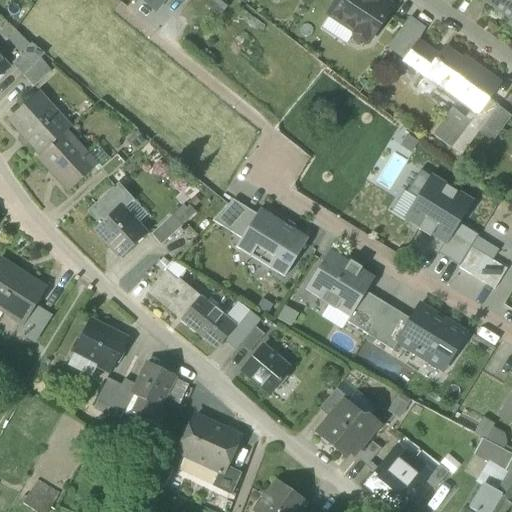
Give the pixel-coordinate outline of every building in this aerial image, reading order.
[(139,0),(154,11),(163,0),(139,0)] [(354,42),(359,45),(365,44),(366,42),(368,43),(392,7),(381,0),(337,0),(327,16),(354,34),(352,36),(354,42)] [(511,0),(489,0),(488,2),(511,19),(511,0)] [(401,56),(406,60),(418,44),(418,43),(415,41),(423,29),(410,20),(391,45),(402,54),(401,56)] [(12,66),(23,77),(39,61),(45,55),(32,44),(12,66)] [(439,87),(471,111),(477,115),(487,101),(499,85),(473,66),(471,68),(445,49),(438,58),(418,44),(406,60),(405,62),(425,77),(428,74),(442,85),(439,87)] [(0,57),(1,57),(0,55),(0,79),(10,71),(0,59),(0,57)] [(51,73),(39,61),(23,77),(33,89),(51,73)] [(9,121),(40,155),(69,129),(59,118),(55,121),(47,113),(52,109),(39,95),(9,121)] [(473,120),(482,127),(497,108),(487,101),(477,115),(473,120)] [(509,118),(497,108),(482,127),(479,132),(492,141),(509,118)] [(55,121),(59,118),(52,109),(47,113),(55,121)] [(473,120),(477,115),(471,111),(464,120),(453,112),(435,137),(461,156),(479,132),(482,127),(473,120)] [(39,158),(69,192),(92,171),(83,161),(87,157),(86,156),(66,134),(39,158)] [(417,143),(407,136),(400,147),(411,153),(417,143)] [(100,172),(111,162),(97,146),(86,156),(87,157),(96,167),(95,168),(99,172),(100,172)] [(100,172),(106,179),(124,163),(117,156),(111,162),(100,172)] [(92,171),(95,168),(96,167),(87,157),(83,161),(92,171)] [(420,171),(406,193),(417,200),(431,178),(420,171)] [(417,200),(405,219),(406,219),(419,228),(418,230),(430,238),(431,235),(444,243),(445,244),(458,224),(471,203),(431,178),(417,200)] [(88,215),(99,227),(117,210),(120,212),(130,203),(117,188),(88,215)] [(403,192),(391,212),(405,221),(406,219),(405,219),(417,200),(406,193),(403,192)] [(133,200),(130,203),(120,212),(134,228),(136,226),(147,216),(133,200)] [(212,222),(241,240),(256,215),(233,201),(212,222)] [(183,207),(170,220),(179,231),(196,215),(188,207),(186,210),(183,207)] [(260,209),(256,215),(241,240),(236,249),(284,279),(308,239),(293,230),(265,212),(260,209)] [(266,209),(265,212),(293,230),(295,226),(266,209)] [(134,228),(120,212),(117,210),(99,227),(94,231),(119,259),(145,235),(136,226),(134,228)] [(150,237),(159,248),(179,231),(170,220),(150,237)] [(444,243),(438,254),(459,267),(471,249),(478,237),(458,224),(445,244),(444,243)] [(478,239),(472,249),(491,261),(497,251),(478,239)] [(491,261),(472,249),(471,249),(459,267),(458,269),(494,291),(506,270),(491,261)] [(329,306),(349,319),(366,293),(375,278),(361,270),(362,269),(350,262),(349,263),(330,251),(305,291),(329,306)] [(0,261),(0,310),(4,313),(21,324),(22,325),(34,307),(45,289),(27,278),(25,282),(15,275),(17,272),(0,261)] [(175,264),(166,274),(177,284),(178,282),(187,272),(175,264)] [(27,278),(17,272),(15,275),(25,282),(27,278)] [(148,294),(177,320),(197,297),(178,282),(177,284),(166,274),(148,294)] [(386,306),(366,293),(349,319),(346,323),(367,336),(386,306)] [(177,320),(181,323),(199,299),(197,297),(177,320)] [(213,348),(216,350),(223,340),(235,326),(225,319),(199,299),(181,323),(213,348)] [(238,303),(225,319),(235,326),(238,329),(251,314),(238,303)] [(342,331),(346,323),(349,319),(329,306),(321,318),(342,331)] [(392,352),(398,342),(397,342),(410,320),(386,306),(367,336),(392,352)] [(465,335),(419,306),(410,320),(397,342),(398,342),(413,352),(412,353),(442,372),(465,335)] [(16,331),(34,342),(50,317),(34,307),(22,325),(21,324),(16,331)] [(284,307),(276,320),(290,328),(298,315),(284,307)] [(251,314),(238,329),(237,330),(246,338),(255,327),(260,322),(251,314)] [(90,322),(89,323),(109,333),(110,332),(90,322)] [(97,368),(109,374),(126,340),(110,332),(109,333),(89,323),(74,352),(99,364),(97,368)] [(238,348),(246,338),(237,330),(238,329),(235,326),(223,340),(236,351),(238,348)] [(265,335),(255,327),(246,338),(238,348),(248,356),(265,335)] [(242,372),(270,395),(290,372),(262,349),(242,372)] [(99,364),(74,352),(69,362),(93,375),(97,368),(99,364)] [(137,415),(156,425),(163,411),(159,408),(164,398),(174,379),(175,378),(147,364),(135,387),(131,396),(132,396),(144,402),(137,415)] [(164,398),(179,406),(188,386),(174,379),(164,398)] [(124,381),(121,387),(108,381),(98,401),(110,407),(123,414),(132,396),(131,396),(135,387),(124,381)] [(344,381),(336,390),(348,401),(346,404),(361,418),(367,417),(372,412),(371,404),(344,381)] [(319,410),(329,420),(343,403),(346,404),(348,401),(336,390),(319,410)] [(511,393),(498,416),(511,423),(511,393)] [(106,415),(106,414),(110,407),(98,401),(94,408),(106,415)] [(331,446),(345,458),(349,453),(353,448),(357,451),(378,426),(367,417),(361,418),(346,404),(343,403),(329,420),(317,434),(320,436),(320,441),(327,446),(331,446)] [(119,421),(123,414),(110,407),(106,414),(119,421)] [(178,454),(184,457),(178,470),(212,486),(218,472),(223,474),(226,467),(239,438),(194,418),(183,443),(178,454)] [(472,435),(481,440),(485,442),(492,428),(494,425),(482,418),(472,435)] [(485,442),(503,451),(507,444),(503,434),(492,428),(485,442)] [(172,472),(176,474),(178,470),(184,457),(178,454),(183,443),(171,438),(158,466),(172,472)] [(487,462),(505,472),(506,470),(511,458),(511,456),(503,451),(485,442),(481,440),(473,455),(487,462)] [(364,468),(368,471),(373,465),(369,462),(379,450),(371,444),(358,460),(365,466),(364,468)] [(363,490),(389,511),(398,511),(428,474),(396,448),(379,470),(374,476),(363,490)] [(476,482),(483,487),(497,495),(510,472),(506,470),(505,472),(487,462),(476,482)] [(379,470),(373,465),(368,471),(374,476),(379,470)] [(172,472),(158,466),(150,484),(163,489),(172,472)] [(424,483),(434,490),(447,474),(437,466),(424,483)] [(231,496),(241,474),(226,467),(223,474),(218,472),(212,486),(211,488),(231,496)] [(510,511),(511,510),(511,473),(510,472),(497,495),(483,487),(469,511),(470,511),(510,511)] [(254,511),(299,511),(305,504),(276,483),(254,511)] [(23,505),(33,511),(47,511),(51,506),(30,492),(23,505)]
